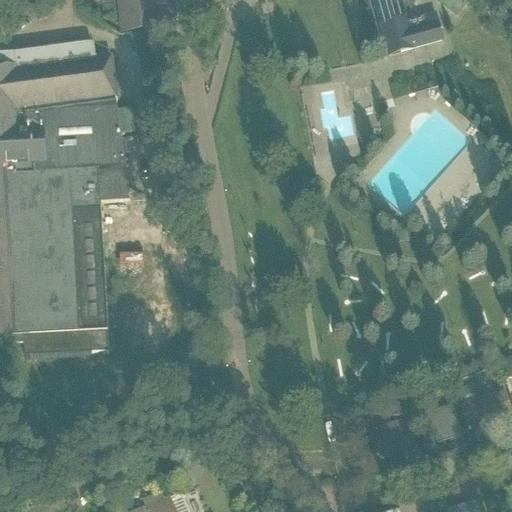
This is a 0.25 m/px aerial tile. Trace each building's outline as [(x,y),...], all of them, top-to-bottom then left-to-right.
[(118,0),(122,35),(161,32),(159,6),(162,6),(161,0),(118,0)] [(370,0),(386,57),(440,42),(441,43),(442,42),(434,15),(405,23),(399,0),(370,0)] [(0,346),(12,346),(18,451),(108,446),(102,354),(108,354),(100,206),(130,204),(121,135),(134,134),(130,110),(117,111),(110,59),(94,61),(93,46),(14,57),(14,58),(0,58),(0,346)] [(134,149),(132,139),(122,141),(124,151),(134,149)] [(160,378),(164,402),(203,395),(199,372),(160,378)] [(471,387),(457,391),(460,403),(475,399),(471,387)] [(504,394),(461,408),(463,416),(470,414),(473,426),(485,423),(484,418),(501,413),(502,418),(510,415),(504,394)] [(424,443),(458,433),(451,409),(417,419),(424,443)] [(391,463),(394,473),(418,466),(406,423),(391,428),(393,432),(383,435),(386,445),(391,443),(396,462),(391,463)] [(138,511),(173,511),(168,499),(164,501),(160,492),(141,500),(145,509),(138,511)] [(480,511),(478,502),(446,511),(480,511)]
